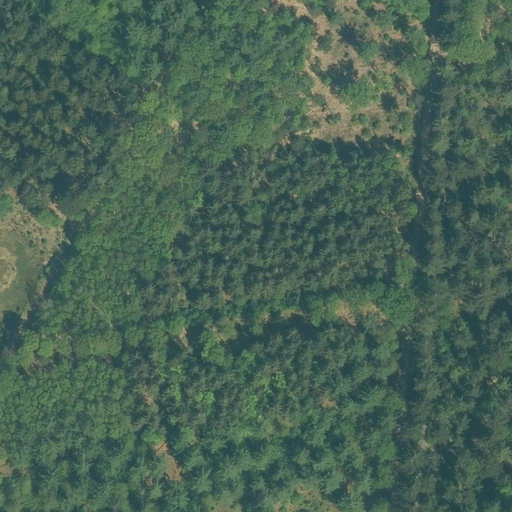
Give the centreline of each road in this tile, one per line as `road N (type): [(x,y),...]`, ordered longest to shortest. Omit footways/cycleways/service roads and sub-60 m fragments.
road 1 (track): [(215,0),(0,368)]
road 2 (track): [(426,96),(390,511)]
road 3 (track): [(1,0),(132,86)]
